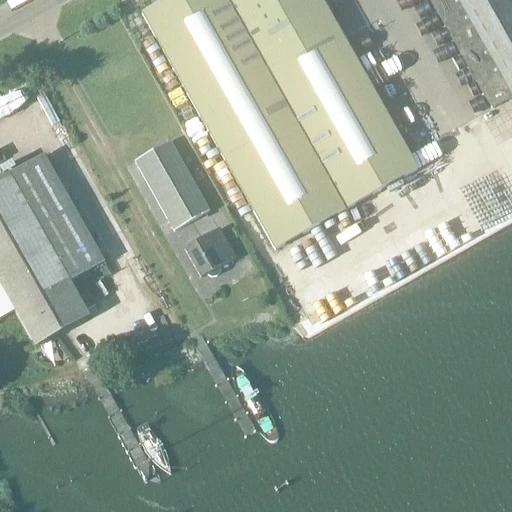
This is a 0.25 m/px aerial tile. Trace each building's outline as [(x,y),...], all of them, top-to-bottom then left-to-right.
[(172,0),(152,12),(144,16),(278,252),(420,172),(322,0),(172,0)] [(361,0),(333,0),(352,37),(374,27),(361,0)] [(391,0),(365,0),(376,20),(396,9),(391,0)] [(485,107),(490,116),(511,102),(511,0),(426,0),(488,105),(485,107)] [(172,144),(137,163),(176,233),(211,213),(172,144)] [(0,321),(15,313),(31,343),(86,312),(70,282),(104,263),(45,158),(11,177),(0,182),(0,321)] [(186,250),(203,280),(209,276),(213,279),(218,278),(222,274),(223,269),(238,260),(221,230),(186,250)] [(86,275),(92,290),(109,283),(103,268),(86,275)]
